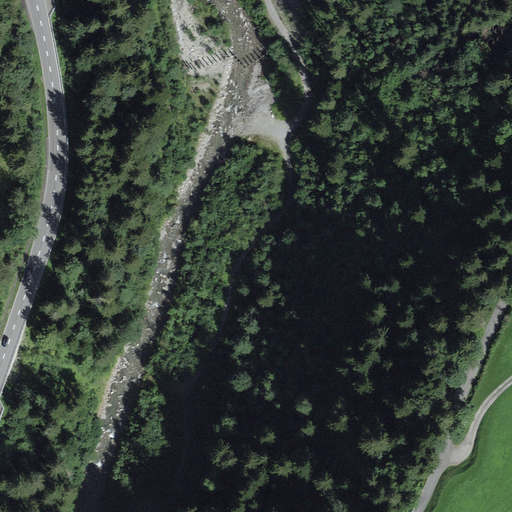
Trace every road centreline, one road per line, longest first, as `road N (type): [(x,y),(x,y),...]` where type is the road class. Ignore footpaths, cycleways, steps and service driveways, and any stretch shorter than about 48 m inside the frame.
road 1 (primary): [(35,0),(57,127),(55,187),(0,370)]
road 2 (residential): [(511,281),(418,511)]
